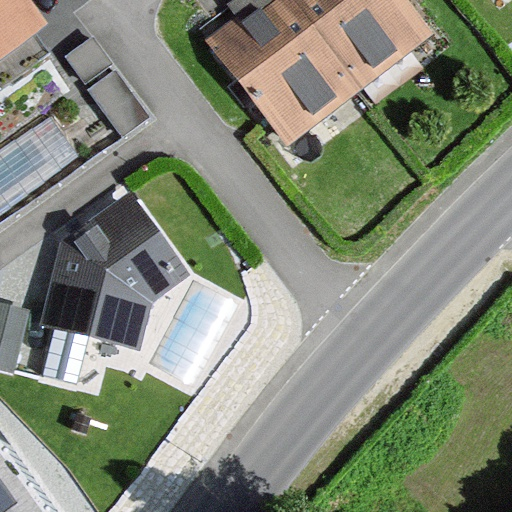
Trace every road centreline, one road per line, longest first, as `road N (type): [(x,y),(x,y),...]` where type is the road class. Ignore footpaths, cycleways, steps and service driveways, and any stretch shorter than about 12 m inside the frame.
road 1 (residential): [(185,117),(363,354)]
road 2 (residential): [(0,253),(185,117)]
road 3 (tertiary): [(363,354),(511,192)]
road 4 (tertiary): [(221,511),(363,354)]
road 5 (residential): [(136,0),(131,32),(139,54),(185,117)]
